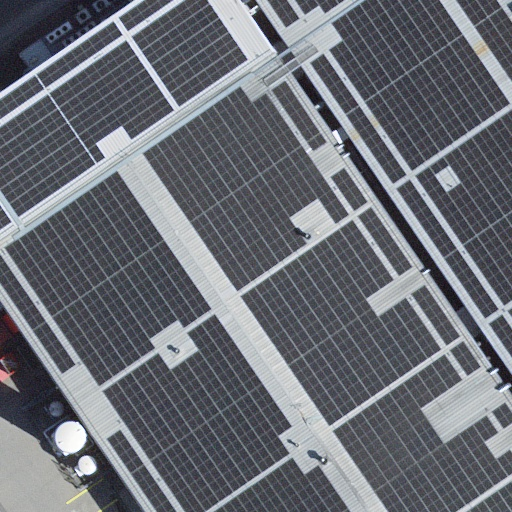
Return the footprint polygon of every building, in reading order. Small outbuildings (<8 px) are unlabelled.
[(511,511),(511,398),(234,0),(134,0),(0,93),(0,300),(59,386),(116,467),(147,511),(511,511)] [(511,0),(253,0),(511,385),(511,0)] [(40,423),(42,426),(45,427),(49,428),(52,427),(56,425),(58,423),(59,420),(59,416),(58,413),(57,410),(54,408),(51,407),(47,407),(44,408),(41,410),(39,413),(38,416),(38,420),(40,423)] [(58,446),(62,449),(66,451),(70,451),(74,449),(78,446),(80,442),(81,438),(81,434),(79,431),(76,428),(73,426),(68,425),(64,425),(61,427),(58,430),(56,434),(55,438),(56,443),(58,446)] [(76,469),(77,472),(79,475),(81,477),(85,478),(89,478),(92,477),(94,475),(96,472),(96,469),(96,465),(95,462),(92,460),(89,458),(86,458),(83,458),(80,460),(77,462),(76,465),(76,469)]
